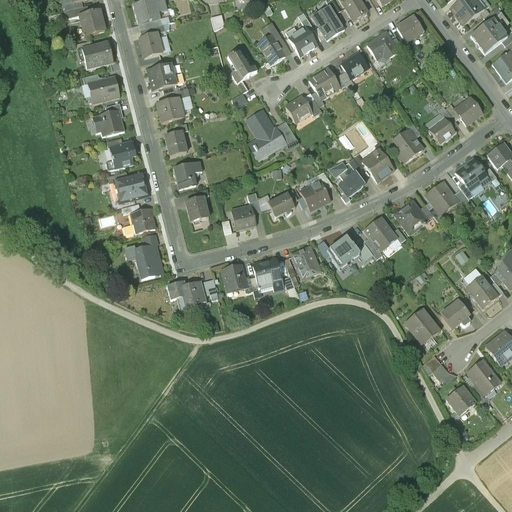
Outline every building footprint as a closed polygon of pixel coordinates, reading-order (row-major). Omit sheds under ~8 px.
[(158,0),(143,4),(143,3),(133,5),(138,27),(142,26),(157,22),(155,14),(165,12),(164,7),(166,7),(163,0),(158,0)] [(233,0),(235,10),(247,9),(245,0),(233,0)] [(337,0),(352,24),(366,16),(360,7),(356,0),(337,0)] [(375,0),(381,9),(395,0),(375,0)] [(463,0),(461,2),(449,11),(454,18),(455,17),(459,22),(458,23),(462,28),(481,14),(475,5),(477,4),(473,0),(463,0)] [(340,14),(332,2),(327,5),(329,8),(334,17),(340,14)] [(74,4),(63,6),(64,13),(82,10),(81,3),(74,5),(74,4)] [(334,17),(329,8),(312,19),(326,43),(344,32),(334,17)] [(64,13),(64,14),(66,22),(79,18),(87,16),(85,9),(82,10),(64,13)] [(87,16),(79,18),(82,29),(84,28),(86,38),(104,33),(98,13),(87,16)] [(493,13),(482,21),(487,26),(497,19),(493,13)] [(487,26),(470,38),(484,57),(500,45),(506,40),(503,37),(509,26),(501,15),(497,19),(487,26)] [(220,16),(209,19),(213,32),(224,28),(220,16)] [(409,25),(402,29),(401,28),(397,31),(403,41),(406,46),(423,35),(412,19),(407,22),(409,25)] [(313,32),(306,20),(300,24),(304,31),(304,30),(308,36),(313,32)] [(157,22),(142,26),(144,32),(148,31),(159,28),(157,22)] [(282,42),(271,25),(266,29),(271,39),(276,46),(282,42)] [(159,28),(148,31),(150,38),(156,36),(156,37),(165,35),(163,27),(159,28)] [(308,36),(304,30),(304,31),(296,36),(292,31),(285,36),(299,59),(316,49),(308,36)] [(150,38),(139,40),(144,61),(161,57),(156,37),(156,36),(150,38)] [(385,36),(367,48),(376,63),(386,57),(389,61),(397,56),(385,36)] [(506,40),(500,45),(504,50),(511,43),(511,38),(511,37),(506,40)] [(271,39),(258,47),(270,68),(284,59),(276,46),(271,39)] [(403,41),(398,45),(405,56),(410,52),(406,46),(403,41)] [(89,44),(76,47),(77,53),(82,52),(91,50),(89,44)] [(91,50),(82,52),(86,72),(112,65),(107,46),(91,50)] [(256,73),(242,50),(227,59),(236,75),(232,77),(236,86),(256,73)] [(511,54),(511,53),(492,67),(506,86),(511,82),(511,54)] [(357,56),(341,67),(345,74),(350,82),(367,72),(357,56)] [(445,57),(435,65),(439,70),(449,62),(445,57)] [(170,67),(148,73),(153,94),(161,92),(172,89),(170,81),(174,81),(170,67)] [(327,72),(309,84),(316,94),(321,103),(328,98),(326,95),(337,88),(333,81),(327,72)] [(345,74),(339,78),(345,88),(351,84),(350,82),(345,74)] [(95,77),(82,81),(84,88),(87,87),(87,86),(97,83),(95,77)] [(345,88),(339,78),(333,81),(337,88),(340,91),(345,88)] [(97,83),(87,86),(87,87),(92,107),(119,100),(114,79),(97,83)] [(172,89),(161,92),(163,97),(166,97),(177,94),(175,88),(172,89)] [(177,94),(166,97),(168,104),(174,102),(189,98),(187,91),(177,94)] [(321,103),(316,94),(311,98),(319,111),(324,108),(321,103)] [(242,96),(231,102),(234,114),(248,106),(242,96)] [(311,115),(313,119),(321,114),(319,111),(311,98),(310,96),(302,100),(311,115)] [(301,99),(284,109),(294,126),(311,115),(302,100),(301,99)] [(470,99),(453,112),(460,120),(466,128),(482,117),(470,99)] [(174,102),(168,104),(156,107),(162,127),(180,122),(174,102)] [(116,107),(104,110),(106,117),(118,114),(116,107)] [(453,112),(450,108),(445,112),(446,113),(454,124),(460,120),(453,112)] [(280,142),(262,113),(247,123),(260,145),(254,148),(257,153),(255,155),(259,161),(282,147),(283,146),(280,142)] [(454,124),(446,113),(440,118),(442,121),(443,120),(449,128),(454,124)] [(106,117),(91,121),(95,136),(100,134),(101,140),(123,134),(118,114),(106,117)] [(442,121),(431,129),(437,137),(433,139),(434,142),(435,141),(439,147),(455,136),(449,128),(443,120),(442,121)] [(420,138),(411,126),(405,130),(406,133),(408,132),(415,142),(420,138)] [(186,127),(173,130),(175,136),(181,134),(182,134),(182,135),(188,134),(186,127)] [(406,133),(398,139),(401,144),(398,147),(403,154),(397,159),(403,167),(422,152),(415,142),(408,132),(406,133)] [(175,136),(165,139),(169,160),(186,156),(181,134),(175,136)] [(291,134),(280,142),(283,146),(282,147),(286,153),(299,146),(291,134)] [(398,139),(392,143),(399,153),(395,156),(397,159),(403,154),(398,147),(401,144),(398,139)] [(120,141),(106,145),(107,151),(109,150),(121,147),(120,141)] [(121,147),(109,150),(112,162),(111,162),(111,163),(105,165),(107,173),(132,167),(130,159),(134,159),(131,144),(121,147)] [(387,155),(379,145),(374,149),(377,153),(382,159),(387,155)] [(511,153),(509,155),(503,146),(487,158),(497,171),(501,168),(511,182),(511,153)] [(377,153),(372,157),(374,160),(363,167),(376,185),(392,173),(382,159),(377,153)] [(359,172),(353,162),(346,167),(353,176),(359,172)] [(473,162),(455,175),(469,194),(486,181),(482,175),(473,162)] [(198,165),(173,171),(178,193),(195,189),(192,178),(201,175),(198,165)] [(346,167),(345,165),(344,167),(343,166),(328,172),(334,181),(338,178),(344,186),(339,190),(342,194),(343,193),(348,199),(362,188),(346,167)] [(489,171),(482,175),(486,181),(490,185),(496,181),(489,171)] [(332,188),(323,175),(317,178),(320,184),(324,192),(332,188)] [(120,176),(106,180),(108,186),(114,185),(114,184),(122,182),(120,176)] [(122,182),(114,184),(114,185),(119,205),(146,198),(141,177),(122,182)] [(320,184),(299,194),(309,214),(330,204),(324,192),(320,184)] [(442,185),(425,198),(440,219),(457,207),(458,206),(453,198),(442,185)] [(206,192),(193,195),(195,202),(202,200),(208,198),(206,192)] [(297,203),(292,193),(286,196),(291,206),(297,203)] [(468,204),(460,193),(453,198),(458,206),(457,207),(460,210),(468,204)] [(286,196),(266,206),(274,221),(294,211),(291,206),(286,196)] [(195,202),(185,204),(190,225),(208,221),(202,200),(195,202)] [(257,202),(248,204),(249,207),(250,207),(253,216),(260,214),(257,202)] [(412,205),(394,218),(408,238),(421,229),(421,230),(424,228),(423,227),(426,225),(418,214),(412,205)] [(138,207),(121,211),(122,217),(139,213),(138,207)] [(249,207),(232,212),(234,220),(232,221),(235,234),(256,229),(253,216),(250,207),(249,207)] [(433,220),(425,209),(418,214),(426,225),(433,220)] [(150,212),(130,217),(133,229),(123,232),(125,239),(155,232),(150,212)] [(392,235),(381,220),(362,234),(373,249),(378,256),(397,243),(397,242),(392,235)] [(405,242),(397,231),(392,235),(397,242),(397,243),(399,246),(405,242)] [(154,238),(142,241),(144,250),(155,248),(155,249),(157,249),(154,238)] [(345,242),(326,255),(331,262),(331,263),(337,272),(357,258),(358,257),(355,254),(351,248),(350,249),(345,242)] [(373,249),(368,242),(363,246),(364,248),(368,253),(373,249)] [(144,250),(134,253),(142,282),(142,283),(162,277),(155,249),(155,248),(144,250)] [(364,248),(355,254),(358,257),(357,258),(363,266),(372,259),(368,253),(364,248)] [(378,256),(373,249),(368,253),(372,259),(376,263),(381,259),(379,256),(378,256)] [(309,250),(291,258),(301,282),(302,282),(303,283),(311,279),(311,278),(312,278),(309,271),(316,268),(309,250)] [(511,252),(511,251),(506,254),(503,260),(505,261),(511,264),(511,252)] [(134,253),(125,256),(127,264),(134,262),(139,282),(142,282),(134,253)] [(275,261),(266,263),(266,265),(252,269),(257,289),(271,286),(273,293),(283,291),(275,261)] [(292,271),(288,261),(283,263),(287,273),(292,271)] [(511,264),(505,261),(500,271),(494,275),(501,284),(509,294),(511,292),(511,264)] [(239,270),(223,274),(228,293),(244,289),(242,280),(239,270)] [(489,289),(475,272),(463,282),(468,288),(466,290),(483,311),(497,300),(489,289)] [(501,284),(494,275),(490,279),(494,285),(497,288),(501,284)] [(248,278),(242,280),(244,289),(245,296),(252,294),(248,278)] [(290,280),(282,282),(285,293),(294,291),(290,280)] [(213,282),(206,284),(210,297),(216,296),(213,282)] [(200,284),(184,288),(183,284),(166,289),(170,303),(181,301),(183,306),(180,307),(182,315),(198,311),(197,307),(205,305),(203,299),(200,286),(200,284)] [(206,284),(200,286),(203,299),(210,297),(206,284)] [(497,288),(494,285),(489,289),(497,300),(503,295),(497,288)] [(470,309),(462,299),(457,303),(459,305),(465,313),(470,309)] [(459,305),(442,319),(452,331),(469,318),(465,313),(459,305)] [(439,334),(421,312),(403,327),(409,334),(411,332),(423,347),(439,334)] [(511,343),(504,334),(485,350),(500,369),(511,359),(511,343)] [(434,358),(424,366),(432,375),(441,367),(434,358)] [(482,364),(467,376),(475,387),(484,397),(492,391),(493,392),(500,386),(482,364)] [(441,367),(432,375),(439,383),(448,375),(441,367)] [(475,387),(470,391),(481,405),(487,400),(484,397),(475,387)] [(460,391),(445,403),(457,417),(464,412),(465,414),(475,406),(468,398),(467,399),(460,391)]
